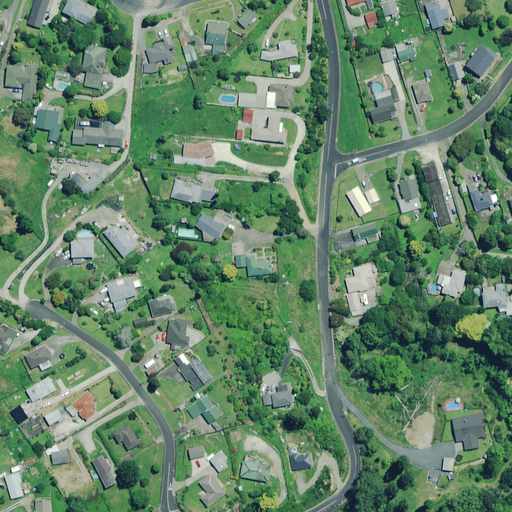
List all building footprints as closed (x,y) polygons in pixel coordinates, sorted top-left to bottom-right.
[(51,0),(35,0),(27,25),(42,29),(51,0)] [(88,26),(96,12),(96,10),(86,5),(75,0),(69,0),(63,13),(88,26)] [(375,9),(372,0),(346,0),(349,6),(364,2),(367,12),(375,9)] [(441,11),(438,1),(425,5),(433,29),(446,25),(444,19),(449,18),(447,9),(441,11)] [(398,14),(395,2),(382,5),(385,17),(398,14)] [(258,17),(251,9),(238,22),(245,29),(258,17)] [(379,26),(375,12),(365,15),(369,29),(379,26)] [(228,26),(208,23),(206,44),(213,45),(212,54),(224,56),(228,26)] [(175,48),(171,37),(163,40),(164,42),(153,46),(154,48),(146,50),(151,64),(144,64),(144,73),(158,73),(155,63),(164,60),(165,64),(174,61),(170,49),(175,48)] [(491,47),(481,40),(470,56),(472,57),(466,66),(481,78),(497,55),(489,49),(491,47)] [(291,47),(290,41),(278,43),(279,51),(275,52),(262,51),(261,59),(272,61),(298,56),(297,46),(291,47)] [(401,62),(409,59),(410,62),(417,60),(415,55),(413,48),(405,51),(402,44),(395,46),(401,62)] [(108,49),(86,45),(81,71),(87,72),(84,87),(101,89),(108,49)] [(197,60),(193,45),(183,47),(187,63),(197,60)] [(393,60),(390,50),(380,52),(383,63),(393,60)] [(465,88),(457,61),(451,63),(452,65),(447,66),(454,91),(465,88)] [(38,65),(27,64),(26,68),(8,66),(6,87),(24,88),(23,103),(35,104),(38,65)] [(73,73),(56,70),(54,78),(71,82),(73,73)] [(433,99),(428,82),(413,86),(418,104),(433,99)] [(285,86),(270,85),(269,92),(268,92),(267,108),(276,109),(276,107),(293,108),(294,95),(292,95),(293,88),(285,88),(285,86)] [(396,87),(390,88),(391,91),(375,96),(378,109),(370,111),(373,124),(392,119),(390,113),(395,112),(392,99),(399,98),(396,87)] [(256,95),(239,94),(238,106),(264,108),(265,98),(256,97),(256,95)] [(59,113),(39,109),(36,128),(51,131),(49,141),(58,142),(61,126),(57,125),(59,113)] [(254,111),(244,110),(243,123),(253,123),(254,111)] [(281,118),(269,116),(268,127),(265,126),(264,130),(252,128),(251,139),(286,143),(287,134),(282,134),(283,124),(280,123),(281,118)] [(115,122),(102,121),(102,129),(84,128),(84,131),(74,131),(73,145),(85,146),(85,144),(98,145),(98,147),(104,147),(104,146),(122,147),(123,131),(114,131),(115,122)] [(200,145),(184,143),(183,157),(174,157),(174,164),(204,167),(205,158),(216,154),(211,141),(200,145)] [(439,178),(435,165),(422,169),(440,227),(452,223),(438,178),(439,178)] [(105,179),(99,172),(87,183),(77,172),(68,182),(72,185),(75,189),(85,199),(105,179)] [(410,176),(404,177),(405,182),(399,183),(403,200),(399,201),(402,213),(421,208),(418,197),(420,197),(415,177),(410,179),(410,176)] [(203,187),(176,179),(170,198),(192,205),(193,202),(200,204),(201,200),(216,204),(219,195),(202,190),(203,187)] [(480,196),(476,183),(468,185),(476,212),(496,206),(493,195),(490,197),(489,193),(480,196)] [(363,194),(359,187),(347,194),(360,217),(373,210),(370,205),(380,199),(374,189),(363,194)] [(214,220),(203,214),(195,226),(218,240),(225,228),(213,221),(214,220)] [(379,234),(376,223),(352,230),(356,241),(379,234)] [(130,242),(118,227),(114,231),(111,228),(104,233),(124,258),(140,245),(135,239),(130,242)] [(95,257),(95,240),(79,240),(79,242),(72,243),(72,264),(81,264),(81,258),(95,257)] [(256,260),(256,256),(246,256),(245,255),(235,256),(236,268),(247,267),(248,276),(273,274),(272,259),(256,260)] [(376,287),(371,265),(353,269),(355,277),(345,280),(349,293),(359,290),(360,291),(376,287)] [(467,273),(454,269),(451,278),(440,275),(437,284),(444,286),(442,293),(456,298),(458,292),(461,293),(467,273)] [(137,295),(131,277),(107,284),(115,312),(128,308),(125,299),(137,295)] [(511,303),(506,304),(505,285),(496,285),(497,292),(482,294),(484,308),(499,307),(499,312),(506,311),(507,316),(511,315),(511,303)] [(361,309),(357,293),(347,296),(351,312),(361,309)] [(177,310),(174,298),(158,302),(158,300),(149,302),(153,317),(177,310)] [(149,324),(146,316),(133,321),(136,328),(149,324)] [(186,337),(187,320),(169,320),(168,343),(172,343),(171,350),(183,350),(183,348),(186,348),(186,345),(190,345),(190,337),(186,337)] [(6,333),(0,329),(0,352),(0,353),(5,344),(10,347),(19,332),(9,327),(6,333)] [(52,359),(46,347),(25,357),(31,369),(39,365),(42,371),(52,366),(49,360),(52,359)] [(187,382),(189,380),(192,385),(190,386),(194,391),(212,379),(197,358),(189,363),(183,354),(175,360),(180,367),(178,368),(187,382)] [(154,362),(149,365),(151,369),(146,372),(149,377),(159,371),(154,362)] [(183,381),(177,375),(174,378),(179,384),(183,381)] [(57,390),(50,378),(26,391),(33,403),(57,390)] [(294,407),(292,400),(297,399),(296,394),(291,395),(290,387),(277,390),(278,393),(271,394),(273,408),(284,406),(284,409),(294,407)] [(73,404),(71,405),(66,410),(73,417),(78,412),(79,412),(80,413),(78,415),(83,420),(84,418),(87,421),(96,412),(93,408),(97,405),(93,401),(95,399),(87,391),(73,404)] [(215,406),(207,396),(187,410),(194,419),(202,413),(210,424),(223,414),(217,405),(215,406)] [(63,418),(58,409),(45,417),(50,426),(63,418)] [(485,424),(483,414),(453,420),(457,442),(463,441),(465,451),(480,448),(478,439),(486,437),(485,431),(482,432),(481,425),(485,424)] [(140,444),(130,425),(113,435),(119,444),(123,441),(128,451),(140,444)] [(205,457),(203,446),(188,449),(191,460),(205,457)] [(68,451),(59,452),(51,453),(52,455),(53,464),(69,462),(68,451)] [(222,451),(215,457),(212,453),(207,457),(210,460),(219,473),(228,466),(224,461),(227,459),(222,451)] [(313,467),(311,454),(299,456),(298,454),(290,455),(292,470),(313,467)] [(117,483),(103,456),(92,461),(106,489),(117,483)] [(454,459),(444,458),(443,470),(453,471),(454,459)] [(32,466),(30,461),(21,464),(23,469),(32,466)] [(259,463),(243,461),(240,477),(268,483),(271,466),(259,464),(259,463)] [(22,482),(20,473),(5,477),(11,499),(24,496),(20,483),(22,482)] [(226,493),(212,474),(199,483),(207,493),(201,499),(208,508),(226,493)] [(49,511),(50,502),(36,501),(35,511),(49,511)]
